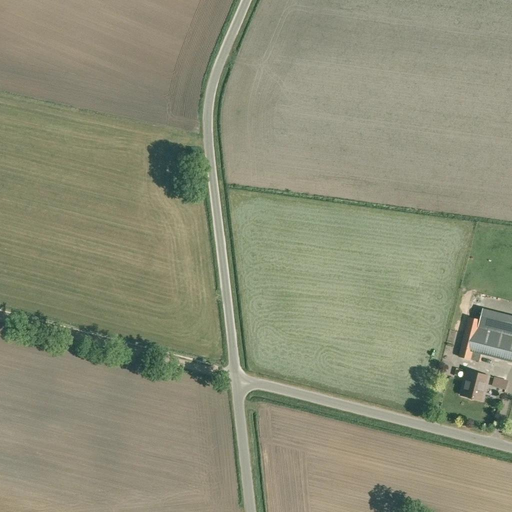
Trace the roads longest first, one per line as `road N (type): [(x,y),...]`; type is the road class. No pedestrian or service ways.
road 1 (unclassified): [(238,376),(209,106),(247,0)]
road 2 (unclassified): [(511,448),(238,376)]
road 3 (track): [(238,376),(0,315)]
road 4 (unclassified): [(254,511),(238,376)]
